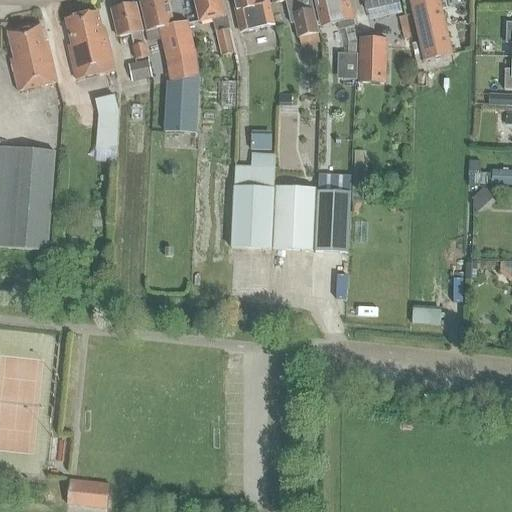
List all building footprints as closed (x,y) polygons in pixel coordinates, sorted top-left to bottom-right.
[(195,135),(199,77),(196,60),(187,23),(173,27),(167,0),(157,0),(140,4),(147,33),(159,31),(167,66),(170,84),(167,84),(164,133),(195,135)] [(222,57),(234,55),(228,31),(230,30),(227,16),(224,16),(220,3),(219,3),(218,0),(195,0),(197,9),(200,23),(212,20),(216,34),(222,57)] [(268,1),(259,3),(258,0),(233,0),(241,34),(274,26),(268,1)] [(318,34),(319,34),(310,0),(273,0),(274,4),(286,2),(289,16),(292,15),(298,39),(300,47),(310,45),(311,50),(320,48),(318,34)] [(314,0),(318,11),(328,8),(332,25),(355,20),(350,0),(314,0)] [(399,5),(398,0),(363,0),(366,13),(399,5)] [(425,62),(452,56),(439,0),(427,0),(411,4),(425,62)] [(135,61),(147,59),(135,5),(132,6),(129,4),(122,5),(120,8),(111,10),(118,38),(130,35),(133,47),(132,47),(135,61)] [(75,82),(114,73),(105,31),(102,32),(97,13),(65,21),(70,47),(68,47),(75,82)] [(18,93),(57,84),(47,43),(44,44),(40,26),(7,34),(14,60),(10,61),(18,93)] [(388,40),(359,39),(357,84),(386,85),(388,40)] [(358,55),(357,55),(344,54),(343,81),(357,81),(358,55)] [(152,78),(148,60),(128,65),(131,82),(152,78)] [(119,112),(115,93),(94,98),(99,116),(96,150),(116,152),(119,112)] [(489,107),(511,108),(511,95),(489,95),(489,107)] [(253,150),(274,151),(274,136),(253,136),(253,150)] [(0,249),(47,253),(55,153),(0,149),(0,249)] [(353,167),(351,203),(363,203),(365,167),(363,167),(364,152),(354,151),(354,167),(353,167)] [(271,252),(273,190),(274,169),(234,167),(231,250),(271,252)] [(511,186),(511,172),(492,171),(492,186),(511,186)] [(469,174),(468,188),(479,189),(480,185),(480,175),(480,174),(469,174)] [(273,252),(312,254),(315,191),(275,189),(273,252)] [(351,194),(317,192),(315,253),(348,255),(351,194)] [(509,283),(511,283),(511,262),(501,262),(501,269),(503,270),(499,272),(509,283)] [(441,309),(413,307),(412,325),(440,327),(441,309)] [(108,497),(109,486),(69,482),(67,506),(107,510),(108,497)]
